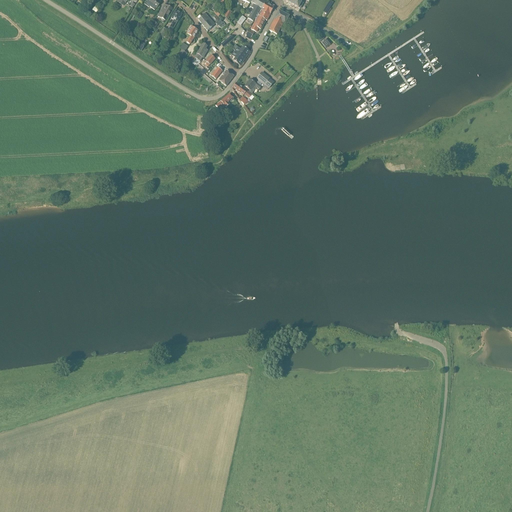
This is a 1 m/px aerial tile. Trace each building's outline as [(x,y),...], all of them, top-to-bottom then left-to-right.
[(156,0),(148,0),(147,2),(144,5),(149,8),(154,11),(156,8),(157,9),(161,3),(156,0)] [(241,0),(246,3),(243,8),(246,10),(250,2),(251,0),(241,0)] [(265,3),(259,0),(251,0),(250,2),(253,4),(251,8),(253,9),(248,19),(253,22),(261,8),(262,9),(265,3)] [(284,0),(284,1),(298,8),(301,2),(300,2),(300,0),(284,0)] [(324,12),(328,14),(334,3),(330,1),(324,12)] [(253,26),(251,30),(256,33),(259,29),(261,30),(265,21),(267,21),(274,8),(265,3),(262,9),(261,8),(260,11),(258,14),(259,15),(258,17),(253,26)] [(161,12),(158,17),(160,18),(159,21),(163,23),(164,21),(165,21),(172,9),(167,6),(165,5),(161,12)] [(213,13),(215,15),(218,18),(221,14),(215,9),(213,13)] [(182,15),(175,11),(171,19),(174,20),(168,31),(172,32),(182,15)] [(289,17),(278,11),(274,19),(268,31),(277,36),(283,24),(284,25),(289,17)] [(205,14),(198,20),(203,26),(207,31),(213,27),(212,27),(215,25),(210,20),(205,14)] [(237,23),(240,26),(246,19),(242,17),(241,18),(240,18),(237,23)] [(220,20),(215,24),(217,27),(218,26),(220,28),(225,24),(223,22),(222,23),(220,20)] [(190,45),(198,32),(191,27),(187,34),(187,35),(183,41),(190,45)] [(254,33),(249,30),(246,35),(251,38),(254,33)] [(330,45),(326,39),(321,43),(326,49),(330,45)] [(146,43),(143,41),(138,49),(141,51),(146,43)] [(207,47),(203,44),(194,59),(200,62),(204,56),(205,56),(208,51),(206,49),(207,47)] [(235,46),(233,49),(235,52),(243,58),(244,56),(246,57),(249,52),(243,48),(241,51),(238,48),(235,46)] [(187,54),(182,51),(175,61),(180,64),(187,54)] [(235,52),(232,56),(236,59),(234,62),(240,66),(242,62),(241,61),(243,58),(235,52)] [(204,66),(208,70),(209,70),(214,64),(212,62),(215,59),(211,56),(206,62),(207,63),(204,66)] [(222,71),(216,67),(213,69),(215,71),(211,76),(215,80),(222,71)] [(234,77),(226,71),(219,81),(226,87),(234,77)] [(270,79),(262,72),(256,79),(264,86),(264,85),(265,86),(264,88),(267,90),(268,89),(274,83),(269,79),(270,79)] [(255,84),(250,80),(245,87),(250,91),(249,92),(251,94),(256,89),(258,91),(261,87),(256,82),(255,84)] [(247,91),(236,83),(232,88),(243,96),(244,95),(248,99),(252,95),(247,91)] [(233,98),(230,94),(221,101),(221,102),(215,106),(218,110),(224,105),(226,108),(230,105),(228,102),(233,98)]
